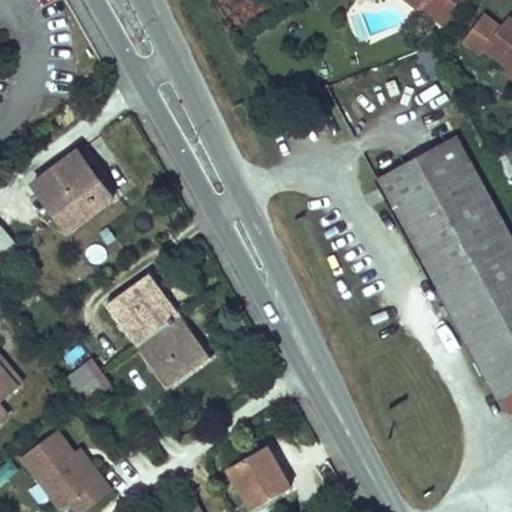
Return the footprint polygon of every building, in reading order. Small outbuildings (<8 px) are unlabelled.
[(428,0),(453,19),(468,0),(428,0)] [(511,15),(511,16),(508,21),(491,8),(470,35),(488,48),(493,41),(511,55),(511,15)] [(416,58),(435,76),(445,64),(426,47),(416,58)] [(511,389),(511,239),(455,133),(377,176),(497,398),(511,389)] [(71,149),(63,156),(89,189),(97,182),(71,149)] [(63,156),(26,184),(64,232),(108,197),(97,182),(89,189),(63,156)] [(0,236),(0,257),(10,250),(0,236)] [(143,348),(184,317),(150,272),(109,302),(143,348)] [(184,317),(143,348),(172,387),(213,357),(184,317)] [(0,355),(0,364),(21,390),(26,387),(0,355)] [(66,380),(78,396),(105,376),(92,360),(66,380)] [(0,407),(1,407),(21,390),(0,364),(0,407)] [(105,376),(78,396),(87,408),(114,388),(105,376)] [(0,426),(10,418),(1,407),(0,407),(0,426)] [(74,504),(79,511),(89,511),(115,491),(104,478),(98,482),(76,455),(58,433),(23,461),(43,485),(55,500),(65,511),(74,504)] [(266,448),(231,468),(254,510),(290,491),(266,448)] [(104,478),(82,451),(76,455),(98,482),(104,478)] [(199,511),(193,498),(174,507),(176,511),(199,511)]
